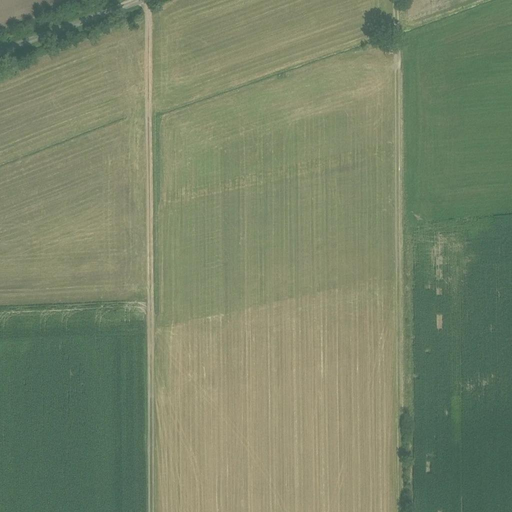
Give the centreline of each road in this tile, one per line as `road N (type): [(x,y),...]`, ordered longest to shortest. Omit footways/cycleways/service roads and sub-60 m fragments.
road 1 (track): [(397,0),(401,511)]
road 2 (track): [(150,0),(152,511)]
road 3 (unclassified): [(0,54),(146,0)]
